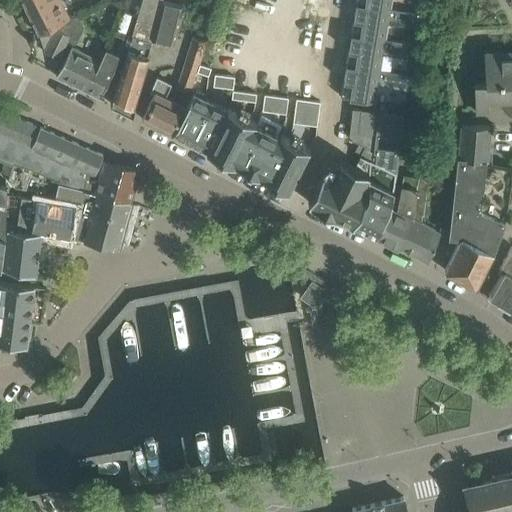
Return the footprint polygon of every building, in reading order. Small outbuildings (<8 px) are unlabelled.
[(22,0),(29,13),(54,0),(22,0)] [(55,25),(70,18),(60,0),(54,0),(29,13),(39,34),(55,25)] [(162,0),(143,0),(133,35),(151,41),(152,41),(162,0)] [(162,0),(152,41),(174,47),(184,5),(162,0)] [(317,0),(316,6),(343,11),(345,0),(317,0)] [(357,0),(356,5),(390,10),(391,0),(357,0)] [(356,5),(351,35),(385,41),(388,25),(415,29),(416,23),(417,14),(390,10),(356,5)] [(68,39),(77,43),(84,27),(78,14),(70,18),(55,25),(56,28),(45,50),(59,58),(68,39)] [(189,92),(197,68),(199,69),(200,64),(208,41),(209,41),(213,27),(198,22),(193,36),(184,64),(185,64),(177,88),(189,92)] [(351,35),(347,66),(380,71),(383,56),(411,60),(413,45),(385,41),(351,35)] [(85,90),(100,61),(71,47),(57,76),(85,90)] [(100,97),(109,79),(121,55),(106,48),(100,61),(85,90),(100,97)] [(511,54),(498,55),(498,57),(484,57),(485,81),(474,82),(476,111),(488,110),(488,94),(511,92),(511,54)] [(139,85),(146,60),(127,55),(115,95),(111,103),(133,114),(136,105),(134,105),(139,85)] [(199,69),(198,71),(209,75),(210,73),(211,67),(200,64),(199,69)] [(347,66),(341,98),(375,103),(378,85),(407,89),(409,76),(380,71),(347,66)] [(215,74),(213,85),(221,86),(223,75),(215,74)] [(223,75),(221,86),(233,88),(235,76),(223,75)] [(171,132),(180,114),(185,105),(165,95),(170,84),(157,78),(151,90),(155,92),(142,118),(171,132)] [(194,90),(173,133),(174,134),(174,133),(207,149),(207,150),(235,164),(236,163),(260,175),(260,176),(289,190),(289,189),(288,189),(308,148),(309,148),(310,147),(281,133),(280,134),(256,122),(256,121),(228,107),(227,108),(194,92),(195,91),(194,90)] [(233,90),(232,98),(244,99),(245,92),(233,90)] [(245,92),(244,99),(256,101),(257,93),(245,92)] [(265,94),(264,102),(276,104),(277,96),(265,94)] [(277,96),(276,104),(288,105),(289,97),(277,96)] [(297,98),(296,106),(307,108),(308,100),(297,98)] [(308,100),(307,108),(319,109),(320,101),(308,100)] [(264,102),(263,110),(275,111),(276,104),(264,102)] [(276,104),(275,111),(287,113),(288,105),(276,104)] [(296,106),(294,114),(306,116),(306,115),(307,108),(296,106)] [(306,115),(306,116),(318,117),(319,109),(307,108),(306,115)] [(394,184),(404,114),(379,111),(353,108),(349,136),(348,137),(365,145),(360,154),(370,159),(369,172),(369,177),(368,194),(354,224),(376,234),(390,205),(394,189),(394,184)] [(103,154),(0,110),(0,159),(4,161),(1,171),(10,174),(9,180),(15,187),(26,189),(40,193),(43,185),(29,181),(33,169),(60,179),(59,183),(96,192),(100,180),(102,172),(97,170),(103,154)] [(294,114),(293,122),(305,123),(306,116),(294,114)] [(306,116),(305,123),(317,125),(318,117),(306,116)] [(490,126),(463,124),(462,124),(459,155),(487,160),(490,126)] [(370,159),(360,154),(355,166),(338,157),(324,171),(309,201),(354,224),(368,194),(369,177),(369,172),(370,159)] [(505,220),(505,218),(508,199),(488,196),(490,185),(485,184),(487,160),(459,155),(451,231),(462,236),(445,270),(447,271),(448,269),(447,269),(448,266),(478,281),(477,284),(475,283),(475,285),(477,286),(495,251),(505,220)] [(138,169),(135,168),(105,160),(102,172),(100,180),(96,192),(129,201),(138,169)] [(412,216),(417,176),(404,173),(401,185),(394,184),(394,189),(390,205),(376,234),(375,235),(397,246),(412,216)] [(424,214),(428,178),(417,176),(412,216),(397,246),(428,261),(441,231),(421,221),(422,214),(424,214)] [(129,201),(96,192),(59,183),(56,196),(83,202),(73,238),(117,246),(129,201)] [(70,238),(73,218),(75,206),(22,195),(18,220),(33,223),(31,231),(41,233),(70,238)] [(41,233),(31,231),(8,227),(2,268),(16,271),(16,273),(36,275),(41,233)] [(511,246),(511,247),(499,267),(501,269),(498,274),(500,275),(489,293),(511,306),(511,246)] [(324,280),(306,267),(302,265),(306,288),(302,295),(308,300),(312,323),(313,324),(328,301),(323,297),(321,286),(324,280)] [(30,322),(34,286),(0,281),(0,312),(11,314),(10,320),(30,322)] [(0,343),(27,346),(30,322),(10,320),(11,314),(0,312),(0,343)] [(511,511),(511,471),(463,483),(469,511),(511,511)] [(407,511),(404,496),(352,508),(353,511),(407,511)]
